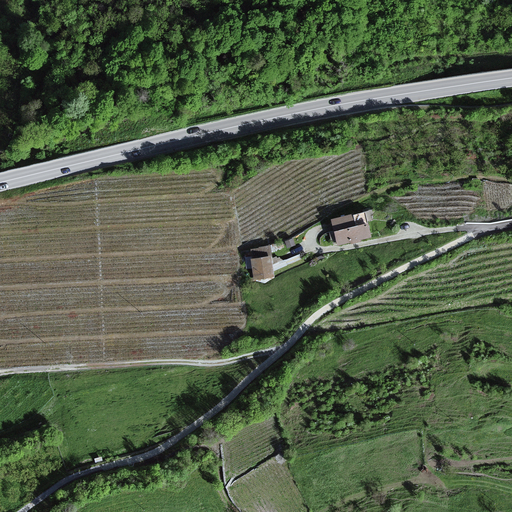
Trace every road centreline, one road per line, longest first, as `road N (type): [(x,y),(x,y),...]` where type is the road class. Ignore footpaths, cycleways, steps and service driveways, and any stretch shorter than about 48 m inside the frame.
road 1 (residential): [(511,224),(483,230),(328,306),(170,442),(75,475),(20,511)]
road 2 (secondary): [(0,182),(288,114),(511,78)]
road 3 (track): [(281,350),(223,362),(0,372)]
road 4 (track): [(304,327),(511,303)]
